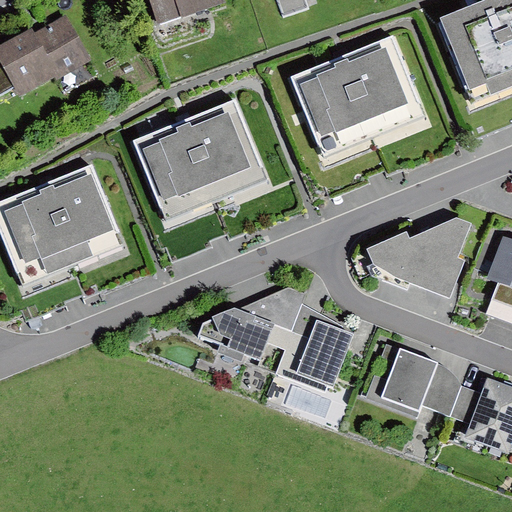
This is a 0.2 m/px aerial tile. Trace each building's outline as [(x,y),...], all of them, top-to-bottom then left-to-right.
[(149,0),(158,28),(224,6),(222,0),(149,0)] [(511,0),(492,0),(491,1),(439,21),(474,107),(511,92),(511,0)] [(89,61),(65,20),(34,37),(31,31),(0,48),(0,99),(14,92),(19,101),(89,61)] [(343,60),(292,81),(324,160),(428,118),(395,39),(343,60)] [(186,122),(133,144),(166,225),(270,183),(237,102),(186,122)] [(49,184),(0,204),(0,236),(22,289),(123,249),(93,167),(49,184)] [(406,235),(368,253),(376,269),(448,300),(463,265),(456,262),(471,227),(456,220),(410,242),(406,235)] [(511,240),(502,237),(485,283),(511,292),(511,240)] [(287,289),(202,325),(196,342),(260,364),(267,344),(274,325),(292,332),(302,305),(305,295),(287,289)] [(274,325),(267,344),(304,359),(318,323),(341,331),(342,328),(302,305),(292,332),(274,325)] [(304,359),(298,378),(333,391),(353,336),(341,331),(318,323),(304,359)] [(438,365),(401,351),(382,401),(419,414),(422,407),(451,418),(463,387),(456,377),(446,369),(438,365)] [(381,402),(390,374),(377,369),(368,398),(381,402)] [(472,426),(465,442),(509,458),(511,449),(511,389),(488,381),(483,395),(472,426)] [(483,395),(463,387),(451,418),(472,426),(483,395)]
